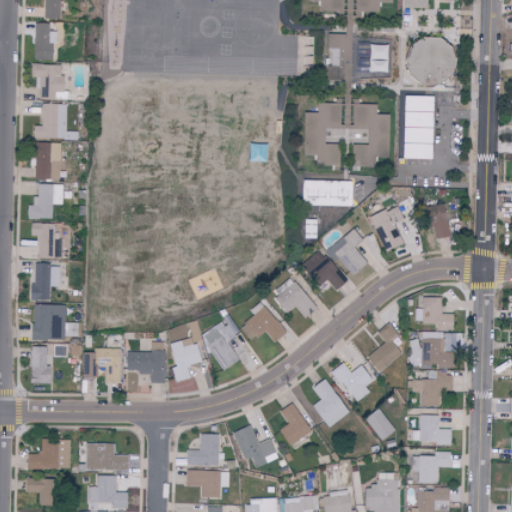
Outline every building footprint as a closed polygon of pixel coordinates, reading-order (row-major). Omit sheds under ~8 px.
[(43,0),(43,19),(60,20),(59,0),(43,0)] [(392,4),(392,0),(304,0),(305,0),(318,5),(318,11),(345,12),(359,17),(360,13),(377,13),(378,3),(392,4)] [(403,0),(403,9),(427,9),(426,0),(403,0)] [(49,32),(49,24),(34,24),(33,60),(51,61),(51,45),(56,45),(56,32),(49,32)] [(299,76),(314,76),(313,37),(298,37),(299,76)] [(443,88),(451,46),(409,38),(403,68),(406,69),(404,81),(443,88)] [(368,73),(385,73),(386,46),(368,46),(368,73)] [(55,100),(55,93),(63,93),(63,77),(60,76),(60,66),(31,65),(30,78),(39,78),(38,100),(55,100)] [(400,159),(429,160),(431,98),(401,97),(400,159)] [(302,156),(316,156),(316,166),(338,166),(339,145),(324,144),(324,128),(340,128),(340,104),(316,104),(316,114),(303,114),(302,156)] [(65,132),(66,105),(41,105),(41,127),(33,127),(32,139),(76,140),(77,132),(65,132)] [(388,158),(387,115),(376,115),(376,105),(352,105),(352,129),(366,129),(366,146),(351,146),(351,167),(374,166),(374,158),(388,158)] [(34,181),(59,181),(60,144),(35,143),(34,181)] [(349,207),(350,182),(299,181),(299,206),(349,207)] [(62,205),(63,185),(37,185),(37,197),(34,197),(34,206),(28,206),(28,219),(52,220),(52,205),(62,205)] [(385,253),(403,244),(394,225),(403,220),(397,206),(369,219),(385,253)] [(434,238),(447,238),(445,207),(416,208),(417,229),(434,228),(434,238)] [(62,259),(63,239),(55,239),(56,225),(31,224),(30,236),(38,236),(37,258),(62,259)] [(325,253),(334,262),(337,260),(352,277),(366,264),(352,248),(361,241),(351,230),(325,253)] [(300,266),(313,285),(324,277),(334,291),(345,283),(321,251),(300,266)] [(58,266),(33,266),(33,287),(29,286),(29,301),(48,301),(48,287),(58,287),(58,266)] [(315,309),(294,282),(272,299),(285,314),(294,307),(304,318),(315,309)] [(441,298),(422,297),(421,311),(422,311),(421,328),(452,329),(453,314),(441,314),(441,298)] [(256,316),(239,329),(250,342),(264,332),(273,343),(285,334),(261,303),(252,311),(256,316)] [(31,341),(65,341),(65,337),(77,337),(78,324),(65,323),(65,306),(32,306),(31,341)] [(222,371),(239,361),(229,346),(228,341),(239,333),(225,312),(219,317),(221,324),(201,337),(197,322),(173,328),(177,335),(177,343),(169,345),(175,367),(172,369),(175,382),(189,379),(185,367),(201,362),(197,348),(194,344),(202,341),(222,371)] [(373,337),(380,345),(365,358),(378,373),(401,353),(391,341),(398,335),(389,324),(373,337)] [(421,366),(454,367),(455,333),(422,332),(421,366)] [(125,371),(138,371),(138,375),(150,375),(149,384),(164,384),(164,343),(150,343),(150,353),(126,353),(125,371)] [(49,385),(49,366),(45,366),(46,348),(30,347),(29,384),(49,385)] [(120,350),(96,349),(95,368),(104,368),(103,383),(119,383),(120,350)] [(94,353),(81,354),(81,378),(95,378),(94,353)] [(331,371),(354,404),(369,393),(365,387),(372,382),(361,366),(350,373),(343,363),(331,371)] [(419,406),(439,406),(439,390),(452,390),(452,373),(429,373),(429,380),(413,380),(413,393),(420,393),(419,406)] [(311,388),(321,400),(311,408),(329,429),(349,412),(323,379),(311,388)] [(279,412),(287,425),(278,430),(287,446),(310,433),(293,404),(279,412)] [(394,431),(378,410),(364,420),(381,441),(394,431)] [(437,416),(418,415),(417,443),(449,444),(450,430),(437,429),(437,416)] [(268,439),(258,444),(249,425),(231,433),(244,461),(250,458),(255,468),(277,458),(268,439)] [(198,451),(187,450),(186,465),(217,466),(218,435),(199,434),(198,451)] [(69,469),(70,440),(39,439),(39,454),(27,454),(27,468),(69,469)] [(128,456),(113,455),(113,444),(85,443),(85,470),(127,471),(128,456)] [(450,452),(433,452),(433,457),(418,456),(417,484),(436,484),(436,468),(450,468),(450,452)] [(228,487),(228,472),(185,471),(185,486),(199,487),(199,498),(219,498),(220,487),(228,487)] [(372,511),(400,511),(400,474),(377,473),(377,489),(363,488),(363,511),(372,511)] [(115,476),(95,476),(95,485),(88,485),(88,503),(112,503),(112,508),(126,508),(126,492),(115,492),(115,476)] [(38,506),(56,507),(57,480),(25,479),(24,492),(38,493),(38,506)] [(447,511),(448,491),(417,490),(416,511),(447,511)] [(354,511),(355,511),(349,511),(348,496),(322,497),(322,511),(354,511)] [(302,511),(303,511),(317,511),(316,497),(283,498),(283,511),(302,511)] [(275,511),(276,500),(244,501),(244,511),(275,511)]
